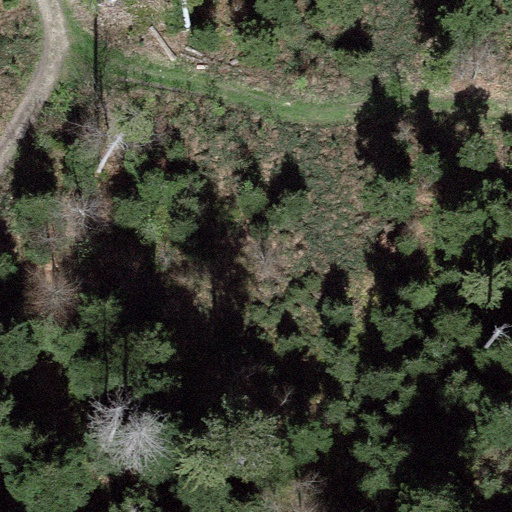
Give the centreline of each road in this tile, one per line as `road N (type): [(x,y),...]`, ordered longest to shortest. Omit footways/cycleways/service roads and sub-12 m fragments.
road 1 (track): [(43,76),(511,112)]
road 2 (track): [(52,0),(43,76),(0,159)]
